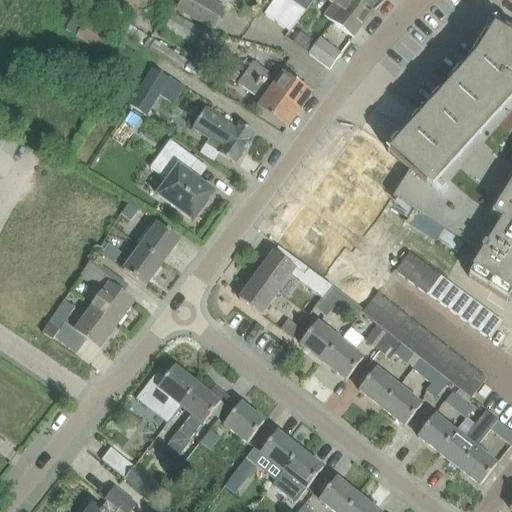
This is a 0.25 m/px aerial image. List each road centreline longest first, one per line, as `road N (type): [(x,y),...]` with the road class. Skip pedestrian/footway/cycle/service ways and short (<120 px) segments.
road 1 (residential): [(418,0),(379,38),(178,309)]
road 2 (residential): [(178,309),(438,511)]
road 3 (residential): [(2,511),(90,403)]
road 4 (residential): [(90,403),(178,309)]
